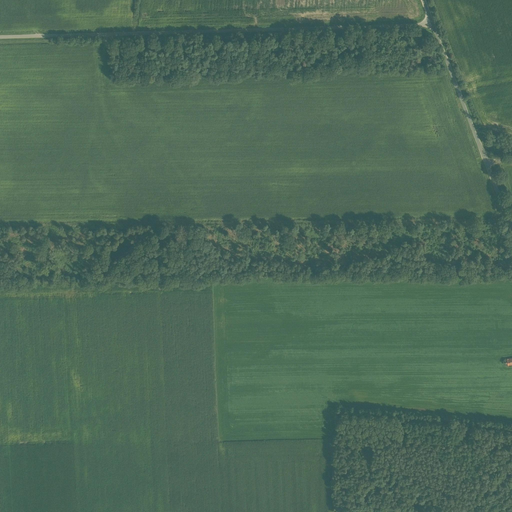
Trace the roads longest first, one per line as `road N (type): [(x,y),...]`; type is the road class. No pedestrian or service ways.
road 1 (unclassified): [(0,34),(432,21)]
road 2 (unclassified): [(432,21),(511,226)]
